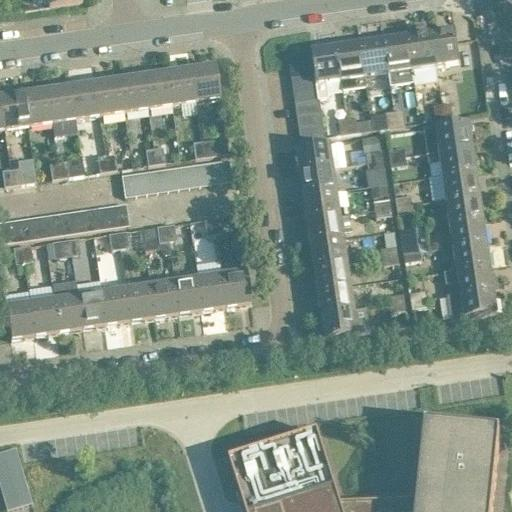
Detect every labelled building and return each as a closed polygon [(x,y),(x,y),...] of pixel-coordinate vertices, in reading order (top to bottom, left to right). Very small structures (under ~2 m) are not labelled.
[(82,6),(81,0),(47,0),(49,11),(82,6)] [(461,67),(456,33),(431,37),(436,70),(461,67)] [(436,70),(431,37),(407,40),(412,74),(436,70)] [(407,40),(384,44),(388,77),(390,90),(414,87),(412,74),(407,40)] [(388,77),(384,44),(360,47),(365,81),(388,77)] [(365,81),(360,47),(336,51),(341,84),(342,95),(366,92),(365,81)] [(341,84),(336,51),(312,54),(314,67),(316,80),(318,92),(320,104),(329,103),(326,86),(341,84)] [(316,80),(314,67),(290,71),(292,83),(316,80)] [(220,103),(215,70),(191,73),(196,107),(220,103)] [(196,107),(191,73),(167,77),(172,110),(196,107)] [(172,110),(167,77),(143,80),(148,114),(172,110)] [(148,114),(143,80),(119,84),(124,117),(148,114)] [(318,92),(316,80),(292,83),(294,96),(318,92)] [(124,117),(119,84),(95,87),(100,121),(124,117)] [(100,121),(95,87),(71,91),(76,124),(100,121)] [(71,91),(48,94),(52,128),(54,143),(77,139),(75,124),(76,124),(71,91)] [(320,104),(318,92),(294,96),(296,109),(320,105),(320,104)] [(52,128),(48,94),(24,98),(28,131),(52,128)] [(28,131),(24,98),(0,100),(0,103),(5,135),(28,131)] [(322,118),(320,105),(296,109),(297,121),(322,118)] [(451,108),(443,109),(445,125),(453,123),(451,108)] [(443,109),(435,110),(437,126),(445,125),(443,109)] [(403,115),(395,116),(397,132),(406,130),(403,115)] [(397,132),(395,116),(386,117),(388,133),(397,132)] [(323,130),(322,118),(297,121),(299,134),(323,130)] [(356,122),(347,123),(350,139),(358,137),(356,122)] [(350,139),(347,123),(339,124),(341,140),(350,139)] [(470,127),(425,134),(428,158),(474,151),(470,127)] [(325,143),(323,130),(299,134),(301,147),(325,143)] [(380,141),(363,143),(365,159),(367,159),(368,167),(384,165),(383,156),(380,141)] [(228,158),(226,143),(202,146),(204,162),(228,158)] [(204,162),(202,146),(192,148),(195,163),(204,162)] [(331,148),(298,153),(301,176),(334,171),(331,148)] [(477,175),(474,151),(428,158),(429,168),(441,166),(443,180),(477,175)] [(162,152),(154,153),(156,169),(165,168),(162,152)] [(156,169),(154,153),(145,154),(147,170),(156,169)] [(405,153),(389,155),(390,164),(406,161),(405,153)] [(114,159),(106,160),(108,176),(117,175),(114,159)] [(108,176),(106,160),(97,162),(100,178),(108,176)] [(407,170),(406,161),(390,164),(392,172),(407,170)] [(18,173),(10,174),(13,191),(37,187),(33,163),(17,166),(18,173)] [(232,185),(229,164),(218,165),(221,187),(232,185)] [(221,187),(218,165),(207,167),(211,189),(221,187)] [(386,173),(384,165),(368,167),(370,176),(386,173)] [(66,166),(58,167),(60,183),(69,182),(66,166)] [(60,183),(58,167),(49,169),(52,185),(60,183)] [(211,189),(207,167),(197,168),(200,190),(211,189)] [(200,190),(197,168),(186,170),(189,192),(200,190)] [(189,192),(186,170),(175,172),(178,193),(189,192)] [(338,195),(334,171),(301,176),(305,200),(338,195)] [(178,193),(175,172),(164,173),(168,195),(178,193)] [(168,195),(164,173),(154,175),(157,197),(168,195)] [(13,191),(10,174),(2,176),(4,192),(13,191)] [(157,197),(154,175),(143,177),(146,198),(157,197)] [(481,199),(477,175),(443,180),(446,204),(481,199)] [(146,198),(143,177),(132,178),(136,200),(146,198)] [(136,200),(132,178),(122,180),(125,202),(136,200)] [(341,220),(338,195),(305,200),(308,225),(341,220)] [(484,223),(481,199),(446,204),(450,228),(484,223)] [(412,200),(396,202),(397,211),(413,209),(412,200)] [(391,212),(390,203),(374,206),(376,214),(391,212)] [(129,230),(126,209),(115,210),(118,231),(129,230)] [(414,217),(413,209),(397,211),(399,220),(414,217)] [(118,231),(115,210),(104,212),(107,233),(118,231)] [(107,233),(104,212),(93,213),(96,234),(107,233)] [(393,221),(391,212),(376,214),(377,223),(393,221)] [(96,234),(93,213),(82,215),(85,236),(96,234)] [(85,236),(82,215),(71,217),(74,238),(85,236)] [(74,238),(71,217),(60,218),(63,239),(74,238)] [(63,239),(60,218),(49,220),(52,241),(63,239)] [(52,241),(49,220),(38,222),(41,243),(52,241)] [(345,243),(341,220),(308,225),(311,248),(345,243)] [(41,243),(38,222),(27,223),(30,244),(41,243)] [(223,238),(221,222),(212,224),(215,240),(223,238)] [(30,244),(27,223),(16,225),(19,246),(30,244)] [(488,246),(484,223),(450,228),(453,252),(488,246)] [(215,240),(212,224),(204,225),(206,241),(215,240)] [(19,246),(16,225),(4,227),(8,248),(19,246)] [(176,246),(173,229),(165,231),(167,247),(176,246)] [(167,247),(165,231),(141,234),(144,255),(159,253),(159,248),(167,247)] [(425,231),(401,235),(402,244),(426,241),(425,231)] [(144,255),(141,234),(117,238),(119,254),(128,253),(129,257),(144,255)] [(119,254),(117,238),(108,239),(111,255),(119,254)] [(348,267),(345,243),(311,248),(315,272),(348,267)] [(80,260),(78,244),(69,245),(71,261),(80,260)] [(71,261),(69,245),(46,249),(48,265),(71,261)] [(491,270),(488,246),(453,252),(457,275),(457,276),(491,270)] [(419,248),(403,250),(404,259),(420,256),(419,248)] [(32,267),(30,251),(22,252),(24,268),(32,267)] [(398,260),(397,251),(381,253),(382,262),(398,260)] [(24,268),(22,252),(13,253),(15,269),(24,268)] [(422,265),(420,256),(404,259),(406,267),(422,265)] [(399,268),(398,260),(382,262),(384,271),(399,268)] [(219,265),(195,269),(197,283),(202,317),(226,313),(221,279),(219,265)] [(352,290),(348,267),(315,272),(318,295),(352,290)] [(495,294),(491,270),(457,276),(457,275),(445,277),(446,289),(460,287),(462,299),(495,294)] [(250,310),(245,275),(221,279),(226,313),(250,310)] [(202,317),(197,283),(173,286),(178,320),(202,317)] [(178,320),(173,286),(149,290),(154,324),(178,320)] [(154,324),(149,290),(125,293),(130,327),(154,324)] [(355,314),(352,290),(318,295),(322,319),(355,314)] [(130,327),(125,293),(101,297),(106,331),(130,327)] [(495,294),(462,299),(448,301),(452,325),(498,318),(495,294)] [(426,295),(410,298),(411,307),(427,304),(426,295)] [(106,331),(101,297),(77,301),(82,334),(106,331)] [(404,308),(403,299),(387,301),(388,310),(404,308)] [(82,334),(77,301),(53,304),(58,338),(82,334)] [(58,338),(53,304),(29,308),(34,341),(58,338)] [(429,312),(427,304),(411,307),(413,315),(429,312)] [(34,341),(29,308),(5,312),(10,345),(34,341)] [(405,316),(404,308),(388,310),(390,319),(405,316)] [(367,313),(355,314),(322,319),(325,344),(371,337),(369,327),(367,313)] [(492,511),(500,439),(427,431),(419,502),(411,503),(340,506),(318,437),(230,465),(244,511),(492,511)] [(16,452),(0,456),(0,489),(6,511),(18,511),(33,508),(16,452)]
